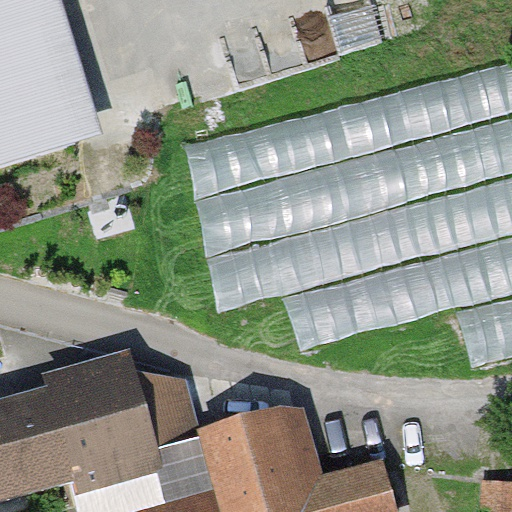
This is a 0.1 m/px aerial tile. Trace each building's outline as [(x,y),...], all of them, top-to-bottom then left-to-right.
[(46,0),(0,0),(0,175),(92,147),(46,0)] [(511,56),(186,123),(224,308),(292,294),(303,344),(466,311),(473,348),(511,339),(511,56)] [(180,369),(0,419),(0,495),(185,447),(200,438),(180,369)] [(203,509),(193,511),(383,511),(369,462),(306,480),(288,417),(185,447),(203,509)] [(511,511),(511,491),(475,487),(471,511),(511,511)]
